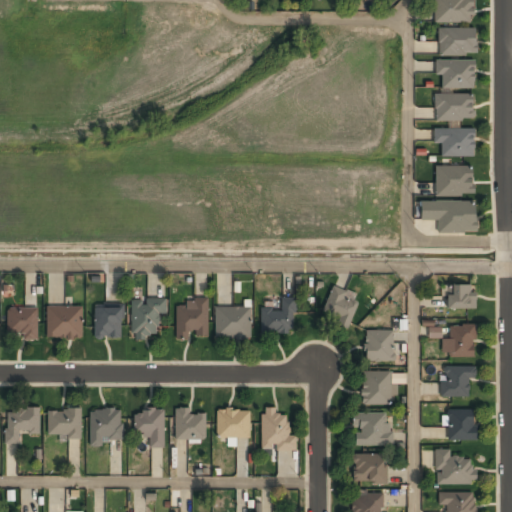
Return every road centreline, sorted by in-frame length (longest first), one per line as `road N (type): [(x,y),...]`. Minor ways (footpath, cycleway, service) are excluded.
road 1 (residential): [(506,0),(511,511)]
road 2 (residential): [(0,376),(319,376)]
road 3 (residential): [(319,376),(317,511)]
